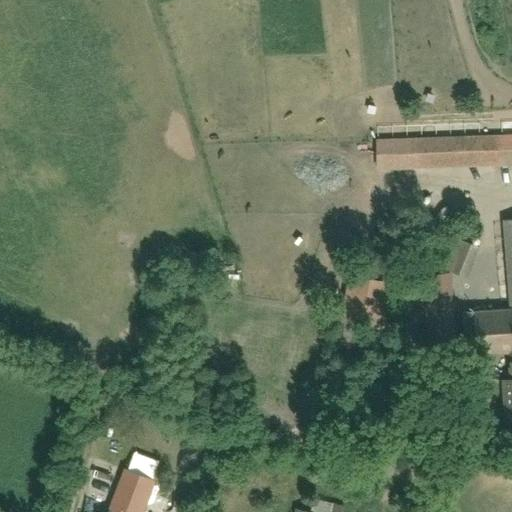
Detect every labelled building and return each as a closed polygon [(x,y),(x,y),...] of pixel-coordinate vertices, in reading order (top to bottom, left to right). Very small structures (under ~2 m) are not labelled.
[(511,132),(407,136),(408,167),(511,163),(511,132)] [(511,211),(500,213),(505,296),(473,298),(476,350),(502,349),(507,422),(511,421),(511,211)] [(480,244),(459,236),(456,244),(445,240),(437,262),(468,274),(480,244)] [(455,345),(450,267),(423,269),(428,347),(455,345)] [(142,511),(156,477),(124,465),(106,511),(142,511)]
